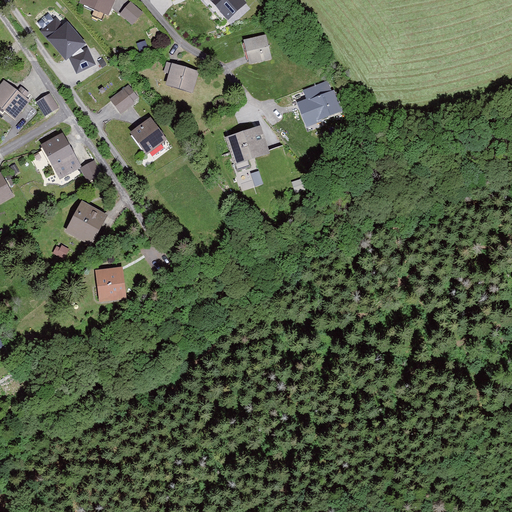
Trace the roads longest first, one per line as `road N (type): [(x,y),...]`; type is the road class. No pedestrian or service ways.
road 1 (residential): [(129,201),(0,12)]
road 2 (residential): [(249,101),(144,0)]
